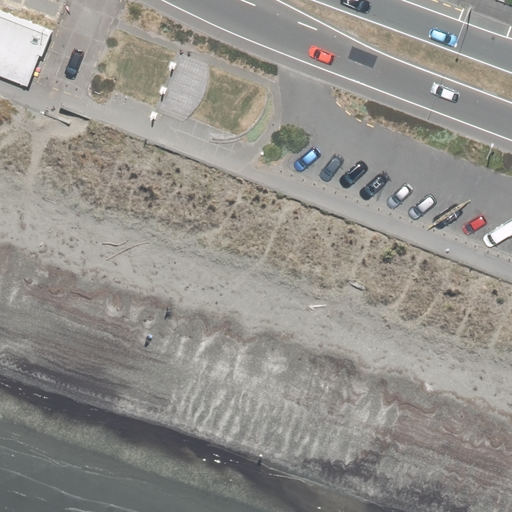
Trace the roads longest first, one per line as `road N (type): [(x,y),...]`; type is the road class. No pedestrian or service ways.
road 1 (primary): [(511,120),(205,0)]
road 2 (primary): [(368,0),(511,52)]
